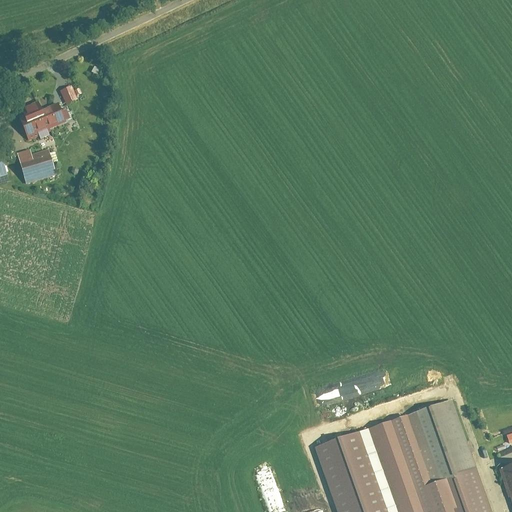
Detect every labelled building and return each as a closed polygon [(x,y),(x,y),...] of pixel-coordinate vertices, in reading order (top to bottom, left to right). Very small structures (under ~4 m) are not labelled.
[(21,118),(29,140),(66,125),(58,104),(21,118)] [(23,160),(28,183),(57,176),(52,153),(23,160)] [(8,165),(0,166),(0,179),(11,177),(8,165)] [(318,448),(340,511),(490,511),(452,401),(318,448)] [(511,466),(503,470),(511,497),(511,466)]
